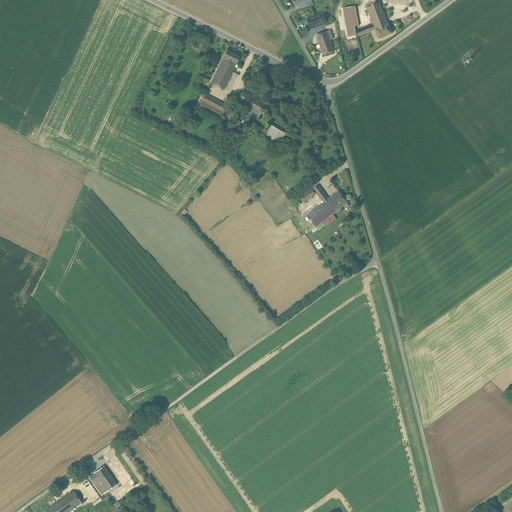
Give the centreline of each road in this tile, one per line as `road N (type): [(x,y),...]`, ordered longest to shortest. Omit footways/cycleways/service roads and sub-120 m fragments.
road 1 (unclassified): [(17,511),(378,260)]
road 2 (unclassified): [(378,260),(442,511)]
road 3 (tertiary): [(324,81),(153,0)]
road 4 (unclassified): [(324,81),(378,260)]
road 5 (track): [(511,166),(378,260)]
road 6 (tertiary): [(451,0),(343,78),(324,81)]
